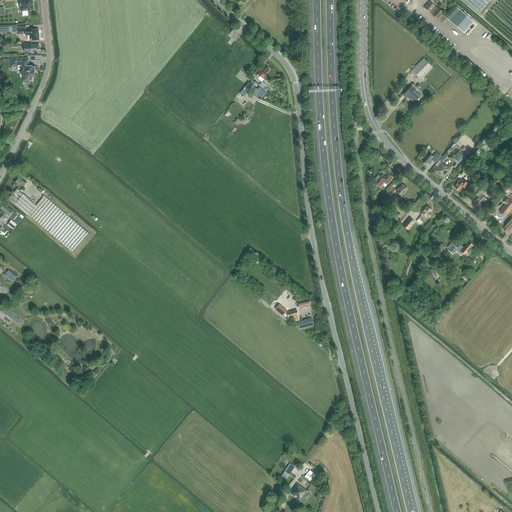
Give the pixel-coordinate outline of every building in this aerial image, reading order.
[(18,0),(20,8),(21,11),(33,10),(34,10),(34,9),(32,0),(18,0)] [(430,1),(424,8),(431,14),(434,11),(432,9),(435,6),(430,1)] [(434,11),(431,14),(437,19),(442,23),(446,18),(448,17),(443,12),(440,10),(435,6),(432,9),(434,11)] [(448,17),(446,18),(463,32),(473,21),(456,7),(448,17)] [(479,22),(473,29),(479,33),(484,26),(479,22)] [(30,41),(39,40),(39,34),(37,34),(37,29),(25,30),(25,25),(12,26),(12,31),(18,31),(18,34),(22,34),(22,32),(26,32),(26,33),(30,33),(30,41)] [(31,52),(39,52),(39,45),(36,45),(36,44),(31,44),(24,45),(25,52),(31,51),(31,52)] [(36,56),(32,55),(32,62),(40,63),(41,52),(36,52),(36,56)] [(22,71),(25,71),(25,76),(25,83),(30,83),(30,82),(33,82),(33,76),(34,76),(34,75),(33,74),(33,66),(28,66),(28,58),(11,58),(11,67),(17,67),(17,65),(22,65),(22,71)] [(424,58),(412,70),(420,79),(432,67),(424,58)] [(257,69),(254,74),(258,77),(259,76),(264,80),(267,77),(265,75),(269,70),(264,66),(260,71),(257,69)] [(249,83),(243,89),(247,92),(255,83),(252,80),(249,83)] [(414,102),(419,96),(414,91),(415,90),(412,86),(403,95),(406,98),(408,96),(414,102)] [(257,96),(260,92),(262,89),(259,87),(257,89),(256,88),(252,92),(257,96)] [(462,148),(468,153),(471,149),(465,144),(462,148)] [(461,151),(455,159),(459,163),(466,155),(461,151)] [(430,154),(423,162),(427,165),(428,164),(428,163),(429,164),(433,161),(435,163),(441,157),(436,153),(433,156),(430,154)] [(450,169),(444,164),(444,165),(442,163),(447,156),(444,153),(439,160),(439,161),(433,168),(435,170),(435,171),(442,177),(450,169)] [(380,176),(375,184),(376,184),(381,188),(385,182),(388,185),(393,178),(389,174),(386,177),(385,177),(384,179),(380,176)] [(26,182),(19,177),(15,182),(22,188),(26,182)] [(495,180),(495,184),(495,189),(500,188),(500,185),(505,185),(505,178),(496,178),(496,180),(495,180)] [(462,181),(460,179),(459,181),(459,180),(456,184),(454,187),(459,191),(462,187),(464,188),(468,184),(463,180),(462,181)] [(401,196),(407,189),(402,185),(401,188),(400,187),(396,191),(393,189),(390,193),(391,194),(390,195),(389,194),(382,202),(384,204),(388,200),(389,200),(392,196),(396,199),(398,197),(397,196),(399,194),(401,196)] [(73,253),(89,234),(44,195),(42,197),(42,198),(36,205),(17,189),(9,199),(28,215),(73,253)] [(484,194),(486,192),(481,189),(476,195),(479,197),(475,202),(476,202),(475,203),(478,206),(479,205),(480,206),(486,199),(482,196),(484,194)] [(506,204),(500,212),(506,217),(511,208),(511,196),(509,200),(508,199),(504,203),(506,204)] [(13,212),(13,211),(4,204),(1,209),(10,216),(13,218),(8,224),(12,227),(11,229),(13,230),(16,225),(17,225),(22,218),(13,212)] [(428,218),(432,213),(430,212),(432,210),(427,206),(422,213),(423,214),(416,222),(420,224),(427,217),(428,218)] [(408,230),(415,222),(409,218),(402,226),(408,230)] [(454,245),(449,250),(453,254),(456,250),(457,249),(462,253),(465,255),(468,252),(469,253),(471,250),(470,249),(472,246),(471,245),(472,244),(471,244),(472,244),(471,244),(471,242),(469,242),(469,241),(464,247),(460,244),(457,248),(454,245)] [(8,270),(4,275),(13,282),(17,276),(8,270)] [(279,305),(276,310),(282,315),(286,310),(279,305)] [(296,309),(287,312),(289,320),(294,318),(295,321),(299,320),(298,317),(296,309)] [(298,322),(299,328),(313,325),(312,318),(298,322)] [(280,478),(285,481),(295,467),(290,463),(280,478)] [(311,482),(316,475),(310,470),(305,476),(311,482)] [(308,491),(298,484),(291,493),(301,501),(303,497),(304,498),(307,495),(305,494),(308,491)]
